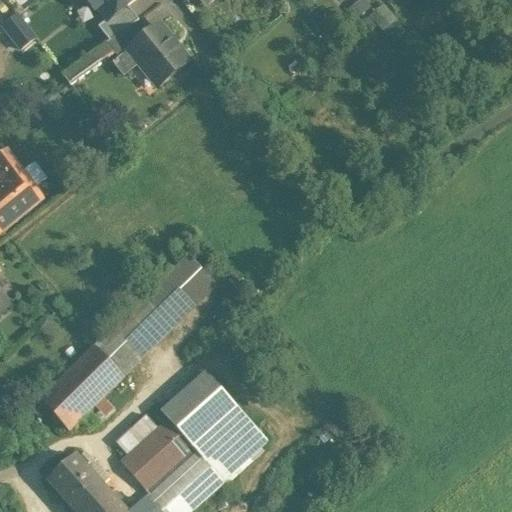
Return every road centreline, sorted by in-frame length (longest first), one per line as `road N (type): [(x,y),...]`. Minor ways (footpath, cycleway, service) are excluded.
road 1 (unclassified): [(356,208),(336,204),(170,0)]
road 2 (track): [(511,110),(356,208)]
